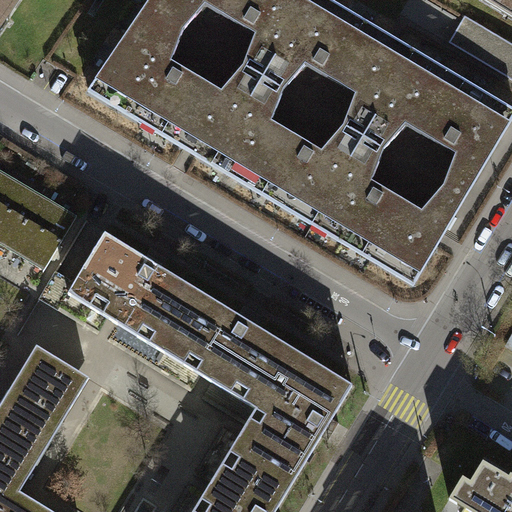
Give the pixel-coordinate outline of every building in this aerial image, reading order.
[(0,0),(0,24),(16,0),(0,0)] [(150,0),(87,93),(185,154),(207,168),(311,0),(150,0)] [(310,227),(414,54),(322,0),(311,0),(207,168),(310,227)] [(511,0),(481,0),(511,18),(511,0)] [(511,74),(511,40),(467,17),(453,44),(511,74)] [(310,227),(412,287),(464,201),(511,121),(511,110),(414,54),(310,227)] [(0,194),(9,179),(0,173),(0,194)] [(0,229),(25,189),(9,179),(0,194),(0,229)] [(0,242),(2,243),(11,249),(40,199),(25,189),(0,229),(0,242)] [(19,254),(29,259),(58,209),(40,199),(11,249),(19,254)] [(74,218),(58,209),(29,259),(38,265),(45,269),(74,218)] [(171,340),(199,293),(153,264),(105,234),(75,281),(98,296),(91,306),(117,323),(126,312),(143,324),(135,335),(166,351),(171,340)] [(258,410),(294,351),(247,322),(199,293),(171,340),(191,352),(183,366),(210,382),(217,369),(237,382),(230,393),(258,410)] [(89,378),(38,347),(0,408),(0,511),(53,511),(20,489),(89,378)] [(294,351),(258,410),(267,416),(249,446),(296,475),(339,404),(329,398),(341,379),(294,351)] [(273,511),(296,475),(249,446),(238,438),(223,463),(235,471),(223,491),(210,483),(193,511),(195,511),(273,511)] [(511,511),(511,475),(510,478),(484,462),(471,483),(463,478),(450,500),(468,511),(511,511)]
